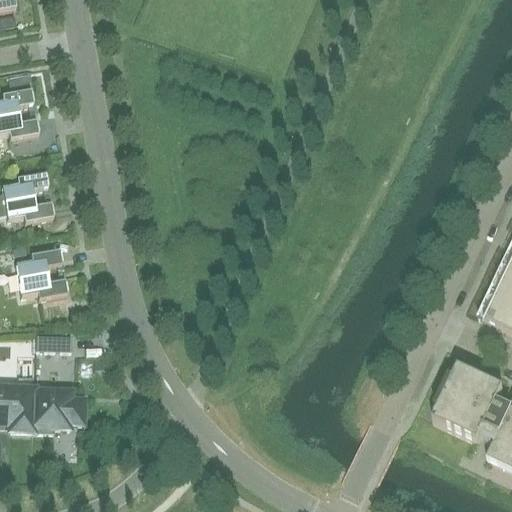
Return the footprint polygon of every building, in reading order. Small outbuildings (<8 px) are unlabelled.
[(7,0),(0,1),(0,16),(15,13),(12,0),(7,0)] [(422,18),(426,31),(444,26),(439,12),(422,18)] [(27,79),(7,83),(10,96),(30,93),(27,79)] [(18,129),(15,113),(33,110),(30,96),(1,101),(2,107),(0,107),(0,140),(8,139),(9,145),(38,140),(35,126),(18,129)] [(39,165),(23,167),(24,176),(41,173),(39,165)] [(33,212),(30,197),(47,194),(45,179),(16,184),(17,190),(1,193),(2,198),(0,198),(0,220),(6,220),(7,226),(23,223),(24,229),(53,224),(50,209),(33,212)] [(11,251),(0,252),(0,264),(13,263),(11,251)] [(511,252),(478,323),(511,338),(511,252)] [(46,289),(43,273),(61,270),(59,256),(30,261),(31,267),(15,270),(21,302),(37,299),(38,305),(67,300),(64,286),(46,289)] [(70,357),(70,342),(35,341),(35,356),(70,357)] [(34,380),(73,379),(73,361),(101,361),(100,344),(73,345),(73,358),(34,359),(34,380)] [(107,363),(94,363),(94,374),(107,374),(107,363)] [(478,448),(480,442),(490,421),(497,408),(503,394),(458,373),(433,427),(478,448)] [(33,433),(34,398),(34,395),(0,394),(0,429),(10,430),(9,437),(32,437),(33,433)] [(81,430),(82,407),(69,407),(69,399),(34,398),(33,433),(37,433),(37,437),(52,438),(52,434),(68,435),(68,430),(81,430)] [(494,449),(511,415),(497,408),(490,421),(480,442),(494,449)] [(511,476),(511,411),(511,415),(494,449),(487,465),(511,476)]
